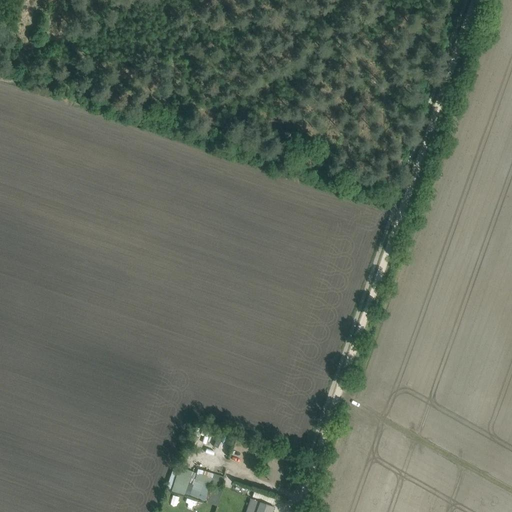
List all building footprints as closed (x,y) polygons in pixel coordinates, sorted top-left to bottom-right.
[(183,494),(192,471),(178,466),(170,489),(183,494)] [(208,482),(221,484),(223,477),(210,474),(208,482)] [(217,506),(223,489),(212,485),(206,502),(217,506)] [(181,509),(191,511),(193,501),(184,498),(181,509)] [(251,499),(246,511),(271,511),(274,507),(251,499)]
